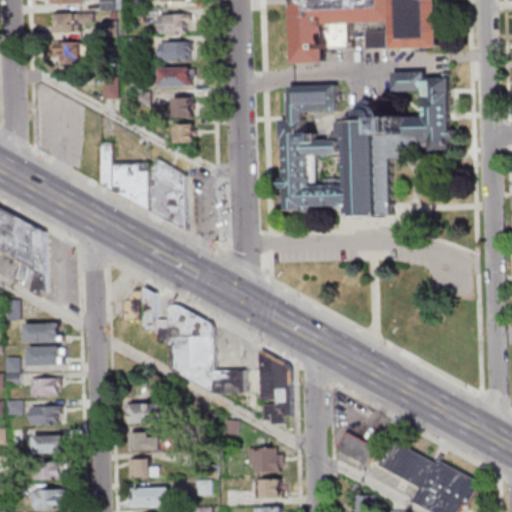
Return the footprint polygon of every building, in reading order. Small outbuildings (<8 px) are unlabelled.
[(105,10),(105,0),(120,0),(120,10),(105,10)] [(137,0),(150,0),(150,9),(137,9),(137,0)] [(445,0),(447,48),(401,49),(400,21),(352,23),(352,43),(357,42),(357,49),(329,50),(330,63),(299,64),(296,0),(445,0)] [(134,23),(133,11),(149,10),(149,23),(134,23)] [(81,13),(82,31),(62,32),(61,14),(81,13)] [(166,33),(165,16),(191,15),(192,33),(166,33)] [(122,36),(106,37),(106,22),(122,21),(122,36)] [(370,31),(393,30),(393,48),(371,49),(370,31)] [(149,51),(135,51),(134,38),(148,38),(149,51)] [(58,60),(84,60),(84,41),(58,41),(58,60)] [(194,43),(195,61),(166,62),(165,44),(194,43)] [(196,67),(196,86),(165,87),(165,68),(196,67)] [(123,99),(109,99),(109,72),(122,72),(123,99)] [(434,80),(438,80),(445,79),(444,73),(452,73),(452,79),(454,79),(456,131),(460,131),(460,138),(456,138),(456,150),(436,151),(436,138),(425,139),(426,148),(407,149),(407,159),(398,159),(399,216),(351,217),(351,208),(313,209),(313,211),(290,212),(290,189),(287,189),(286,179),(290,179),(288,140),(286,140),(285,121),(294,121),(294,116),(286,117),(286,93),(294,93),(294,87),(342,86),(343,110),(308,111),(309,134),(321,134),(322,141),(336,141),(340,141),(339,123),(349,122),(349,120),(350,118),(352,116),(355,116),(357,117),(359,120),(359,117),(361,112),(365,108),(366,107),(365,105),(367,102),(370,100),(372,100),(374,101),(376,103),(377,106),(380,108),(382,110),(384,114),(385,118),(387,116),(389,115),(391,115),(393,116),(394,118),(429,117),(428,91),(398,92),(398,73),(430,72),(431,80),(434,80)] [(135,79),(147,79),(148,91),(136,92),(135,79)] [(142,106),(141,93),(155,93),(155,106),(142,106)] [(180,117),(179,100),(198,99),(199,117),(180,117)] [(199,124),(200,143),(179,144),(179,125),(199,124)] [(108,185),(107,144),(118,143),(118,164),(154,162),(155,172),(156,211),(108,185)] [(161,160),(192,176),(193,230),(156,211),(155,172),(161,160)] [(3,250),(39,269),(33,291),(47,299),(47,291),(52,292),(51,232),(2,206),(3,250)] [(162,331),(151,331),(150,307),(150,292),(150,288),(161,294),(162,320),(162,331)] [(138,292),(150,292),(150,307),(145,307),(146,321),(131,321),(130,301),(138,292)] [(25,320),(14,320),(13,301),(24,300),(25,320)] [(221,394),(175,369),(174,343),(173,312),(175,310),(177,308),(179,307),(181,306),(183,306),(185,306),(194,311),(217,323),(218,325),(219,327),(221,371),(250,371),(251,393),(221,394)] [(162,320),(174,320),(174,343),(163,343),(162,331),(162,320)] [(66,342),(66,343),(31,344),(31,342),(25,343),(25,331),(31,331),(30,325),(66,324),(66,337),(70,337),(70,342),(66,342)] [(66,366),(35,367),(34,348),(66,347),(66,349),(70,349),(70,365),(66,365),(66,366)] [(276,421),(269,421),(268,406),(281,405),(280,401),(267,401),(266,353),(292,367),(296,370),(297,417),(289,417),(289,424),(276,424),(276,421)] [(10,373),(10,358),(25,358),(25,373),(10,373)] [(8,388),(0,388),(0,374),(8,374),(8,388)] [(26,384),(11,384),(11,374),(26,374),(26,384)] [(36,397),(35,379),(66,378),(66,383),(63,383),(64,397),(36,397)] [(27,414),(13,414),(13,402),(27,401),(27,414)] [(0,402),(8,402),(9,416),(0,416),(0,402)] [(136,424),(135,405),(170,404),(171,424),(136,424)] [(36,425),(35,408),(68,407),(68,424),(36,425)] [(232,421),(243,421),(243,435),(231,434),(232,421)] [(200,442),(200,426),(214,425),(215,442),(200,442)] [(0,444),(0,429),(10,429),(10,444),(0,444)] [(14,447),(14,430),(27,429),(27,446),(14,447)] [(350,432),(341,449),(370,465),(380,449),(350,432)] [(166,451),(136,452),(136,441),(132,441),(132,434),(155,433),(155,439),(166,438),(166,451)] [(38,436),(68,436),(69,454),(39,455),(38,436)] [(394,438),(381,463),(424,486),(416,500),(438,511),(459,511),(465,501),(472,505),(485,481),(442,458),(440,463),(394,438)] [(284,449),(284,473),(261,474),(261,465),(253,465),(253,450),(284,449)] [(211,468),(197,469),(197,452),(210,452),(211,468)] [(0,472),(0,456),(10,456),(10,472),(0,472)] [(14,458),(30,457),(30,467),(14,467),(14,458)] [(156,478),(138,478),(137,461),(156,460),(156,467),(164,467),(164,477),(156,477),(156,478)] [(38,463),(69,463),(69,467),(66,467),(66,480),(38,481),(38,463)] [(260,481),(287,480),(287,499),(261,499),(260,481)] [(215,495),(201,496),(201,488),(199,488),(199,481),(215,481),(215,495)] [(0,499),(0,484),(10,484),(10,499),(0,499)] [(14,499),(14,484),(28,484),(28,499),(14,499)] [(139,508),(139,507),(134,507),(134,501),(139,501),(139,489),(174,488),(174,493),(179,493),(179,507),(139,508)] [(39,491),(70,490),(70,491),(75,491),(76,498),(71,498),(71,510),(39,511),(39,491)] [(360,511),(360,497),(379,497),(379,511),(360,511)]
